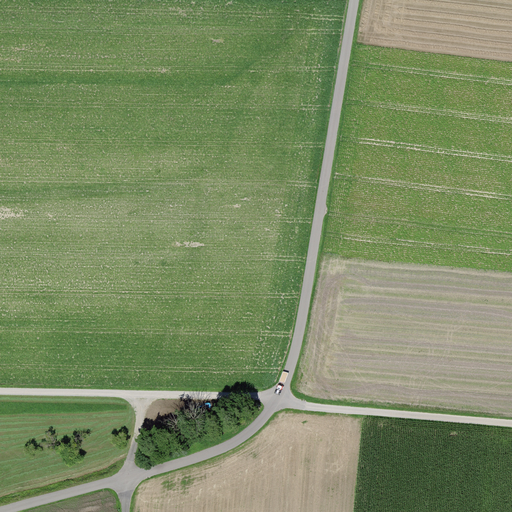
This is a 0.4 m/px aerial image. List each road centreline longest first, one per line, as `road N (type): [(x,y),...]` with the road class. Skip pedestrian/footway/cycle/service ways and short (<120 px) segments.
road 1 (unclassified): [(355,0),(302,323),(277,400),(250,432),(206,454),(0,511)]
road 2 (track): [(277,400),(0,391)]
road 3 (track): [(277,400),(511,424)]
